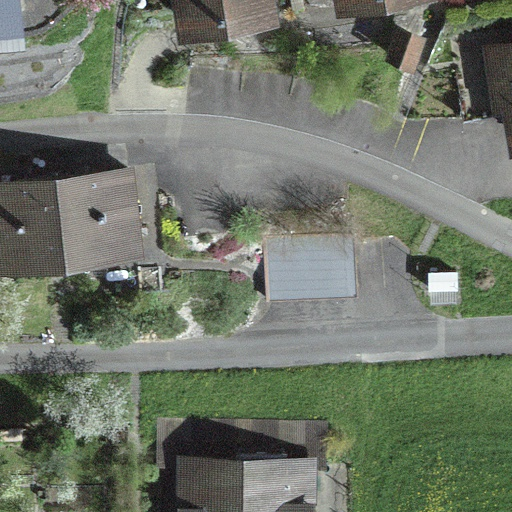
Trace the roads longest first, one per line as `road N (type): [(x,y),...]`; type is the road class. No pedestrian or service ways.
road 1 (residential): [(511,241),(345,162),(240,134),(113,127),(0,136)]
road 2 (residential): [(511,335),(0,360)]
